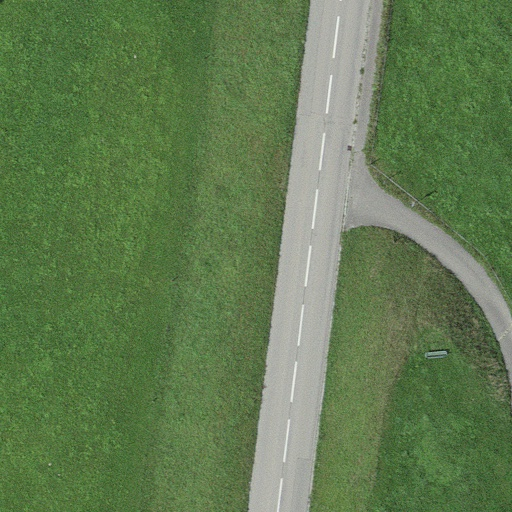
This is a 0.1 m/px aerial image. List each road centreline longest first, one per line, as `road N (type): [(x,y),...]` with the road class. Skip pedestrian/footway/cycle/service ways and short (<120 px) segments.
road 1 (tertiary): [(278,511),(341,0)]
road 2 (track): [(351,198),(451,247),(511,346)]
